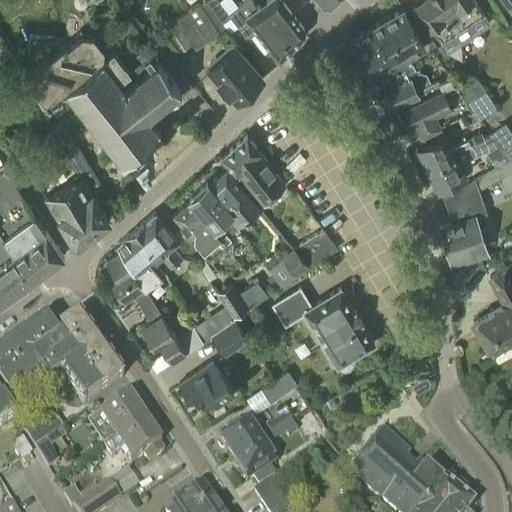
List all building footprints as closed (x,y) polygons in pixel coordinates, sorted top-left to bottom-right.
[(217,0),(205,0),(204,1),(222,22),(229,16),(227,14),(228,14),(217,0)] [(250,0),(246,0),(228,14),(227,14),(229,16),(244,35),(249,36),(250,36),(263,52),(268,48),(277,59),(276,60),(277,61),(303,35),(303,28),(281,0),(265,0),(256,8),(250,0)] [(473,0),(423,0),(411,8),(436,44),(452,34),(458,42),(473,32),(467,23),(482,13),(473,0)] [(222,22),(204,1),(200,3),(199,3),(174,19),(194,48),(219,32),(219,31),(225,26),(222,22)] [(397,58),(397,60),(424,45),(403,9),(376,25),(393,60),(397,58)] [(174,21),(161,30),(178,54),(191,45),(174,21)] [(393,60),(376,25),(349,40),(371,75),(386,66),(396,84),(407,78),(397,60),(397,58),(393,60)] [(55,98),(63,91),(122,164),(135,154),(142,161),(153,152),(147,144),(160,134),(147,118),(168,101),(172,106),(182,98),(177,93),(180,91),(156,61),(154,63),(147,55),(140,51),(123,64),(112,50),(102,58),(102,47),(92,34),(80,34),(66,45),(65,44),(24,77),(39,95),(34,99),(47,115),(61,104),(55,98)] [(227,93),(228,92),(236,100),(255,84),(257,81),(262,78),(233,45),(208,68),(218,80),(217,80),(227,93)] [(417,73),(416,74),(423,87),(430,84),(429,83),(425,73),(420,72),(417,73)] [(396,84),(385,89),(392,105),(404,99),(406,104),(399,108),(400,110),(396,114),(400,122),(406,122),(407,124),(414,121),(420,133),(439,124),(433,112),(449,104),(447,100),(460,94),(461,93),(458,89),(450,74),(439,80),(438,79),(429,83),(430,84),(423,87),(416,74),(410,77),(407,78),(396,84)] [(476,77),(458,89),(461,93),(460,94),(478,120),(496,107),(476,77)] [(468,123),(477,119),(474,114),(466,117),(468,123)] [(102,186),(61,118),(51,123),(67,150),(65,151),(75,169),(76,168),(81,176),(82,175),(93,192),(102,186)] [(2,130),(13,148),(23,141),(12,124),(2,130)] [(472,146),(485,140),(481,131),(468,137),(472,146)] [(245,135),(221,156),(234,171),(235,171),(263,203),(282,186),(275,178),(278,175),(259,153),(260,152),(245,135)] [(427,167),(471,147),(467,139),(450,146),(445,135),(418,147),(427,167)] [(491,138),(485,140),(472,146),(477,155),(496,146),(491,138)] [(475,156),(471,147),(427,167),(436,187),(463,175),(463,174),(468,171),(470,165),(468,159),(475,156)] [(511,159),(452,192),(460,220),(439,226),(449,259),(483,249),(474,216),(485,213),(478,190),(511,169),(511,159)] [(32,213),(3,163),(0,164),(0,235),(31,279),(62,256),(32,213)] [(225,167),(207,183),(230,212),(224,216),(236,230),(261,209),(225,167)] [(108,220),(82,176),(45,199),(71,241),(78,242),(108,220)] [(207,183),(206,181),(187,197),(188,198),(211,228),(217,223),(224,216),(230,212),(207,183)] [(211,228),(188,198),(171,213),(206,255),(229,237),(217,223),(211,228)] [(154,212),(134,229),(146,244),(139,249),(150,263),(154,260),(154,259),(159,255),(169,267),(181,256),(171,245),(178,239),(154,212)] [(146,244),(134,229),(116,244),(119,250),(143,287),(163,270),(154,260),(150,263),(139,249),(146,244)] [(309,264),(337,249),(323,229),(294,247),(309,264)] [(0,301),(31,279),(0,235),(0,301)] [(308,264),(294,247),(268,268),(282,285),(308,264)] [(143,287),(119,250),(105,259),(116,278),(111,281),(123,300),(132,294),(141,308),(152,301),(143,287)] [(237,294),(238,291),(231,281),(218,289),(213,282),(218,279),(203,257),(196,263),(210,283),(224,304),(233,316),(246,307),(237,294)] [(505,305),(473,323),(488,350),(503,342),(510,346),(511,344),(511,266),(511,265),(489,276),(505,305)] [(246,307),(267,294),(256,279),(238,291),(237,294),(246,307)] [(336,366),(373,343),(360,321),(361,321),(354,310),(353,310),(340,288),(311,306),(299,287),(272,304),(284,324),(304,313),(336,366)] [(152,301),(141,308),(149,321),(141,326),(153,345),(157,342),(170,360),(184,352),(152,301)] [(47,324),(43,318),(0,348),(0,389),(9,402),(41,379),(40,377),(43,375),(46,379),(57,371),(60,376),(61,375),(82,406),(123,377),(78,315),(62,327),(60,323),(51,321),(47,324)] [(234,318),(210,335),(224,356),(248,340),(234,318)] [(213,330),(207,323),(204,325),(201,320),(192,326),(201,338),(213,330)] [(179,332),(174,335),(175,337),(184,352),(202,340),(196,332),(184,340),(179,332)] [(430,359),(423,348),(399,363),(416,392),(428,385),(429,381),(426,376),(427,375),(424,370),(429,367),(426,361),(430,359)] [(211,361),(178,383),(191,403),(195,399),(204,410),(232,392),(211,361)] [(270,403),(296,384),(287,370),(260,388),(270,403)] [(110,443),(145,420),(129,396),(98,416),(107,428),(105,433),(110,443)] [(0,401),(0,429),(16,418),(3,400),(0,401)] [(35,447),(45,439),(61,428),(49,409),(23,427),(35,447)] [(289,418),(270,433),(276,441),(285,435),(287,438),(298,432),(289,418)] [(230,460),(270,434),(265,427),(254,435),(244,419),(216,438),(218,441),(216,444),(220,450),(224,450),(230,460)] [(145,420),(110,443),(116,450),(122,451),(130,464),(142,456),(147,463),(163,453),(158,446),(161,445),(145,420)] [(410,452),(383,429),(349,470),(382,499),(391,489),(408,505),(415,497),(424,505),(427,502),(437,510),(441,507),(446,511),(467,511),(474,504),(470,500),(472,499),(469,491),(449,475),(446,479),(443,477),(442,479),(420,460),(415,466),(406,458),(410,452)] [(270,434),(230,460),(238,472),(235,475),(239,480),(244,479),(245,482),(274,463),(264,448),(275,442),(270,434)] [(14,453),(18,461),(19,460),(31,454),(22,439),(14,443),(14,453)] [(59,462),(45,439),(35,447),(49,469),(59,462)] [(259,501),(279,487),(272,477),(252,491),(259,501)] [(72,490),(64,496),(71,508),(72,507),(75,511),(102,511),(118,501),(108,485),(80,503),(72,490)] [(219,511),(202,485),(183,497),(193,511),(219,511)] [(279,487),(259,501),(265,510),(285,497),(279,487)] [(446,511),(441,507),(437,510),(427,502),(424,505),(415,497),(408,505),(391,489),(382,499),(396,511),(446,511)] [(193,511),(183,497),(163,510),(163,511),(193,511)] [(282,511),(291,506),(285,497),(265,510),(265,511),(282,511)] [(17,511),(11,503),(0,509),(0,511),(17,511)]
